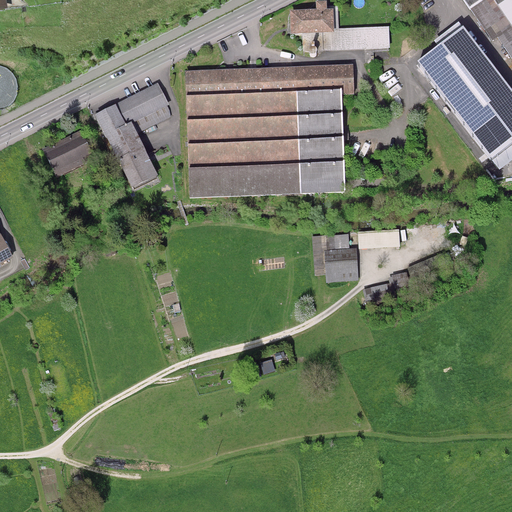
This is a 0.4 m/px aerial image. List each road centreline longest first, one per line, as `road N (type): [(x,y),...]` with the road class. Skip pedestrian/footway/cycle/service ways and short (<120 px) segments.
road 1 (track): [(50,449),(146,477),(321,436),(511,434)]
road 2 (secondary): [(0,136),(273,0)]
